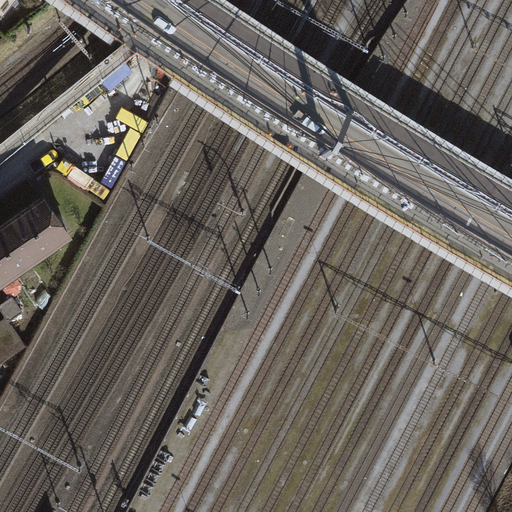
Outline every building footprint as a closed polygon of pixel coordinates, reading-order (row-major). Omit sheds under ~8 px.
[(16,0),(0,0),(0,13),(3,16),(16,0)] [(43,198),(9,222),(39,265),(73,241),(43,198)] [(9,222),(0,228),(0,282),(4,288),(39,265),(9,222)] [(14,297),(0,306),(0,307),(10,322),(24,312),(14,297)] [(0,365),(27,347),(8,318),(0,323),(0,365)]
